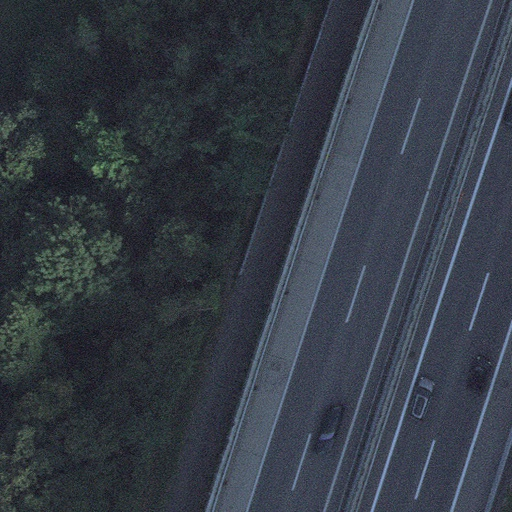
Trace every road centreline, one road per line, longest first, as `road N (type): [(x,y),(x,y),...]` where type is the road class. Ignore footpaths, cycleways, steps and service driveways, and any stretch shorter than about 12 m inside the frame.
road 1 (motorway): [(451,0),(286,511)]
road 2 (motorway): [(412,511),(511,199)]
